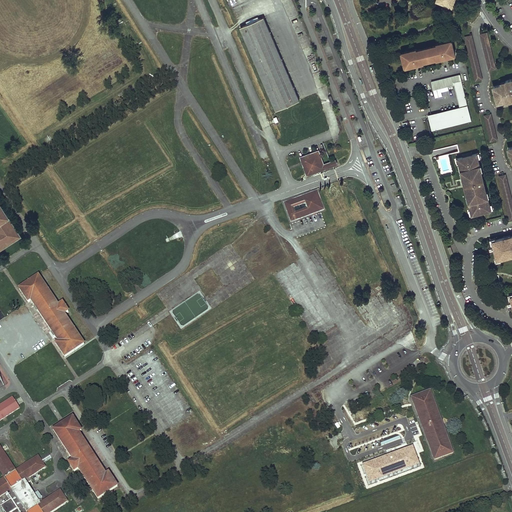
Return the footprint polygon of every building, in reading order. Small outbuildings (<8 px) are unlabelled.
[(437,0),(437,2),(452,8),(455,0),(437,0)] [(299,100),(264,18),(240,27),(276,110),(299,100)] [(487,32),(481,33),(489,70),(496,68),(487,32)] [(472,35),(466,36),(476,80),(482,79),(472,35)] [(455,50),(452,39),(437,43),(438,44),(433,45),(433,47),(422,49),(422,48),(417,49),(417,48),(402,51),(405,64),(409,64),(409,65),(414,64),(418,63),(424,62),(424,59),(430,58),(436,57),(437,59),(443,57),(447,56),(454,55),(453,50),(455,50)] [(335,76),(338,85),(344,82),(340,73),(335,76)] [(432,130),(472,120),(460,74),(430,81),(433,90),(454,84),(460,107),(428,115),(432,130)] [(501,85),(497,86),(499,94),(495,95),(496,97),(498,97),(499,102),(500,103),(505,102),(506,103),(511,101),(511,79),(506,81),(507,83),(501,85)] [(491,114),(485,115),(491,141),(497,139),(491,114)] [(324,164),(319,150),(302,156),(308,172),(323,167),(324,164)] [(492,211),(478,152),(457,158),(471,216),(492,211)] [(336,159),(324,164),(323,167),(308,172),(302,156),(300,157),(307,175),(337,164),(336,159)] [(511,199),(506,175),(500,176),(510,220),(511,219),(511,199)] [(303,196),(284,203),(291,222),(324,209),(318,193),(304,198),(303,196)] [(0,245),(6,242),(7,243),(11,240),(9,238),(18,232),(16,228),(15,229),(6,217),(8,216),(2,208),(1,209),(0,206),(0,245)] [(511,235),(511,236),(506,237),(506,236),(496,239),(493,240),(494,243),(497,255),(498,259),(501,258),(511,255),(510,254),(511,253),(511,235)] [(59,306),(39,276),(20,289),(28,302),(31,301),(59,342),(56,344),(65,357),(84,344),(65,315),(69,312),(63,303),(59,306)] [(431,394),(430,390),(411,397),(412,401),(415,400),(414,398),(428,392),(429,395),(431,394)] [(415,400),(412,401),(419,418),(421,417),(428,438),(426,439),(433,456),(435,455),(436,458),(450,452),(449,450),(451,449),(445,432),(443,433),(436,412),(438,411),(431,394),(429,395),(428,392),(414,398),(415,400)] [(15,400),(13,397),(0,405),(0,420),(19,408),(18,406),(15,400)] [(445,432),(438,411),(436,412),(443,433),(445,432)] [(82,430),(73,417),(54,430),(73,460),(69,462),(72,467),(74,471),(79,468),(98,499),(118,486),(109,472),(106,474),(79,432),(82,430)] [(428,438),(421,417),(419,418),(426,439),(428,438)] [(51,511),(67,501),(60,490),(43,501),(41,498),(42,498),(38,491),(34,494),(27,483),(30,482),(28,479),(45,467),(43,464),(40,459),(38,455),(16,470),(0,446),(0,470),(4,477),(0,480),(0,496),(7,492),(11,499),(1,505),(5,511),(11,511),(18,508),(19,511),(51,511)] [(451,449),(449,450),(450,452),(436,458),(435,455),(433,456),(434,460),(453,453),(451,449)] [(49,453),(41,458),(45,463),(52,458),(49,453)]
